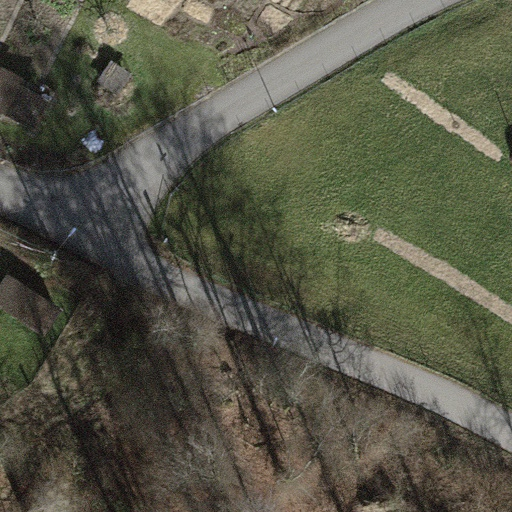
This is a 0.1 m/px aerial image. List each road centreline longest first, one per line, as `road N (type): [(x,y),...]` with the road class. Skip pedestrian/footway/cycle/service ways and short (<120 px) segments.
road 1 (residential): [(84,240),(511,439)]
road 2 (residential): [(420,0),(263,87),(122,184),(84,240)]
